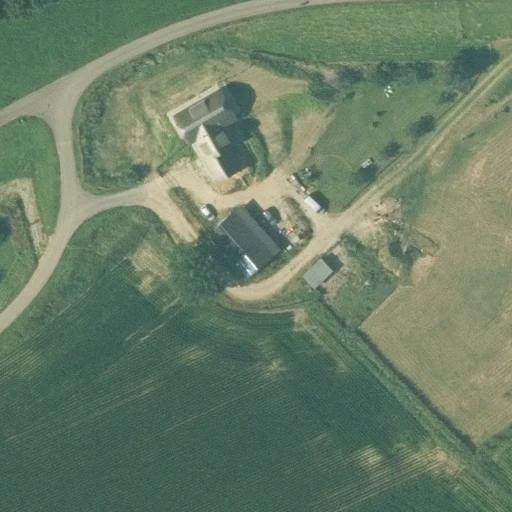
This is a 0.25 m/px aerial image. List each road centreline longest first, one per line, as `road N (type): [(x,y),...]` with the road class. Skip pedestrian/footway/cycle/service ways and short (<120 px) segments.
road 1 (unclassified): [(0,329),(42,284),(71,209),(75,190),(50,96),(186,27),(300,0)]
road 2 (track): [(511,60),(328,232)]
